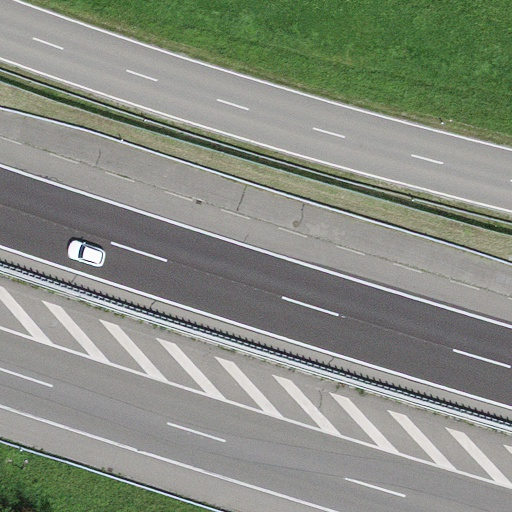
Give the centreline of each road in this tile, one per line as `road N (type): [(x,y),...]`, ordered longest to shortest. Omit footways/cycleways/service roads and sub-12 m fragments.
road 1 (motorway): [(511,365),(0,203)]
road 2 (motorway): [(0,350),(511,510)]
road 3 (primary): [(0,30),(342,141),(511,183)]
